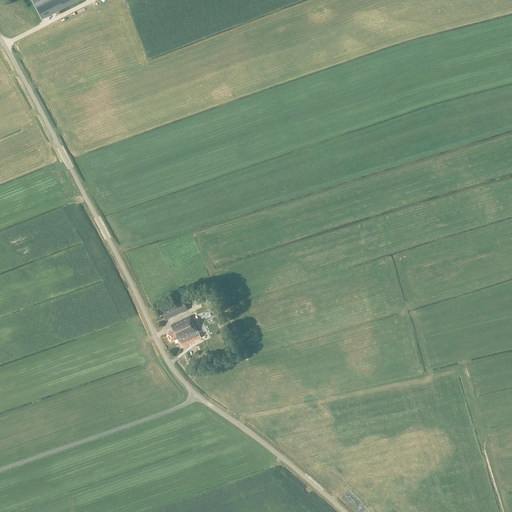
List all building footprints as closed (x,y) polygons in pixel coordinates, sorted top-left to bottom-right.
[(31,0),(40,18),(77,0),(31,0)] [(161,309),(166,320),(188,309),(182,299),(161,309)] [(182,347),(201,338),(190,316),(170,326),(173,331),(167,334),(171,342),(177,339),(178,341),(179,340),(182,347)] [(255,415),(264,423),(268,419),(255,406),(252,410),(256,414),(255,415)] [(335,487),(342,479),(335,472),(327,480),(335,487)]
